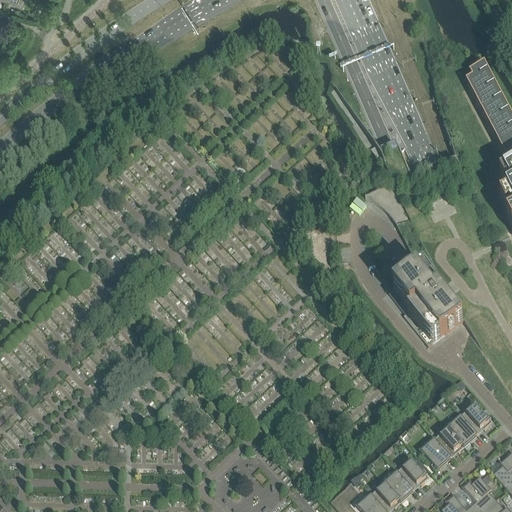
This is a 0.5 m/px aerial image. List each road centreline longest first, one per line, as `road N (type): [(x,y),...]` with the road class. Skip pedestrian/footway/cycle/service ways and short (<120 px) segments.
road 1 (primary): [(323,0),(438,248),(511,365)]
road 2 (primary): [(511,323),(429,172),(354,0)]
road 3 (residential): [(511,428),(456,363),(426,356),(373,294),(354,250),(361,219),(386,227),(413,274)]
road 4 (secondary): [(0,150),(78,85),(217,0)]
road 5 (secondary): [(160,0),(0,116)]
road 6 (residential): [(511,429),(417,511)]
